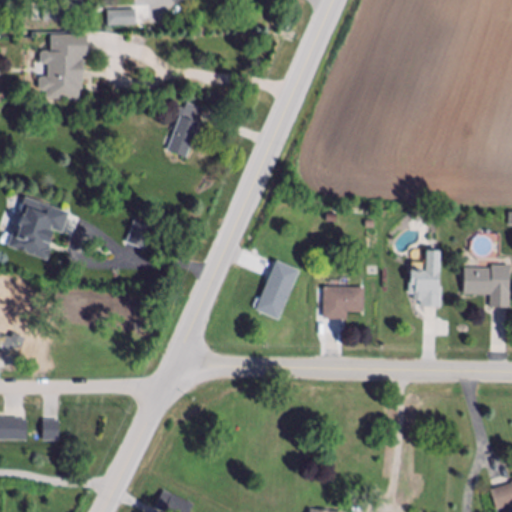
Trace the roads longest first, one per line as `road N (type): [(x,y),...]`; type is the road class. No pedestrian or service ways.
road 1 (secondary): [(105,511),(179,372),(334,0)]
road 2 (residential): [(511,376),(179,372),(148,390),(0,388)]
